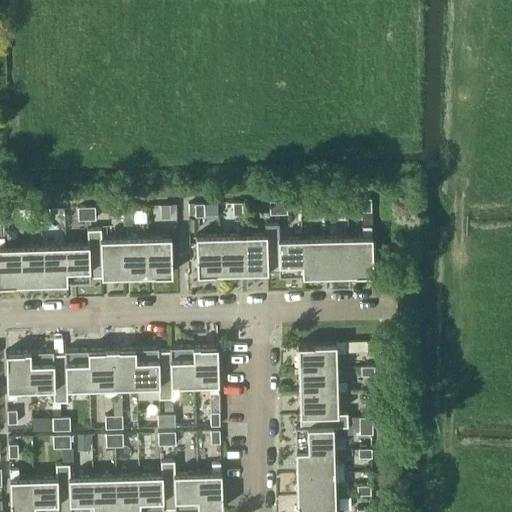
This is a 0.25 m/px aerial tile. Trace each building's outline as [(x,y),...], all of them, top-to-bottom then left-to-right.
[(371,197),(362,197),(362,210),(371,209),(371,197)] [(316,211),(324,211),(324,198),(315,198),(316,211)] [(333,210),(332,198),(324,198),(324,211),(333,210)] [(270,212),(278,212),(278,199),(270,199),(270,212)] [(278,199),(278,212),(287,212),(287,199),(278,199)] [(195,202),(195,214),(204,214),(203,201),(195,202)] [(203,201),(204,214),(217,214),(217,201),(203,201)] [(242,213),(242,201),(233,201),(234,213),(242,213)] [(170,202),(161,203),(161,215),(170,215),(170,202)] [(132,204),(123,204),(123,216),(132,216),(132,204)] [(78,218),(87,217),(87,205),(78,205),(78,218)] [(95,217),(95,205),(87,205),(87,217),(95,217)] [(41,206),(33,207),(33,219),(42,219),(41,206)] [(42,219),(50,218),(50,206),(41,206),(42,219)] [(40,221),(40,234),(54,233),(54,221),(40,221)] [(279,275),(297,274),(296,236),(279,236),(279,221),(272,222),(273,269),(278,269),(279,275)] [(247,270),(273,269),(272,222),(265,222),(265,231),(246,232),(247,270)] [(371,224),(362,225),(362,234),(346,234),(347,273),(373,272),(372,234),(371,234),(371,224)] [(90,275),(96,275),(94,227),(87,227),(88,242),(70,242),(71,281),(90,280),(90,275)] [(96,275),(121,274),(120,236),(101,236),(101,227),(94,227),(96,275)] [(222,271),(247,270),(246,232),(221,233),(222,271)] [(197,272),(222,271),(221,233),(196,234),(197,272)] [(147,273),(172,272),(171,234),(145,235),(147,273)] [(322,273),(347,273),(346,234),(321,235),(322,273)] [(0,282),(21,282),(20,244),(4,244),(4,235),(0,235),(0,282)] [(121,274),(147,273),(145,235),(120,236),(121,274)] [(297,274),(322,273),(321,235),(296,236),(297,274)] [(46,281),(71,281),(70,242),(45,243),(46,281)] [(46,281),(45,243),(20,244),(21,282),(46,281)] [(378,340),(366,340),(366,349),(379,349),(378,340)] [(298,368),(337,367),(336,351),(346,351),(345,342),(336,342),(297,343),(298,368)] [(189,344),(190,383),(209,382),(209,391),(218,391),(218,382),(217,343),(189,344)] [(190,383),(189,344),(169,345),(169,348),(164,349),(165,396),(172,396),(172,383),(190,383)] [(165,396),(164,349),(158,349),(158,345),(138,346),(139,384),(158,384),(158,397),(165,396)] [(139,384),(138,346),(111,347),(112,394),(121,394),(121,385),(139,384)] [(85,386),(84,347),(64,348),(64,352),(59,352),(60,399),(67,399),(67,386),(85,386)] [(112,394),(111,347),(84,347),(85,386),(104,385),(104,394),(112,394)] [(60,399),(59,352),(53,352),(53,348),(33,349),(34,387),(53,387),(53,400),(60,399)] [(34,387),(33,349),(5,350),(6,388),(7,388),(7,397),(16,397),(16,388),(34,387)] [(374,364),(361,365),(362,373),(374,373),(374,364)] [(337,367),(298,368),(299,393),(337,392),(337,389),(346,389),(346,380),(337,380),(337,367)] [(300,420),(348,418),(347,412),(338,412),(337,392),(299,393),(300,420)] [(16,408),(7,408),(8,421),(17,421),(16,408)] [(219,423),(219,410),(210,411),(210,424),(219,423)] [(165,413),(166,425),(174,425),(174,412),(165,413)] [(114,426),(122,426),(121,413),(113,414),(114,426)] [(157,413),(157,425),(166,425),(165,413),(157,413)] [(114,426),(113,414),(105,414),(105,427),(114,426)] [(61,428),(60,415),(60,416),(52,416),(53,428),(61,428)] [(61,428),(70,427),(69,415),(60,415),(61,428)] [(359,423),(372,423),(372,415),(352,415),(352,424),(359,423)] [(295,447),(334,446),(333,426),(348,425),(348,418),(300,420),(300,425),(294,425),(295,447)] [(372,423),(359,423),(360,432),(372,431),(372,423)] [(220,428),(210,429),(211,442),(220,442),(220,428)] [(158,443),(166,443),(166,430),(158,430),(158,443)] [(166,430),(166,443),(175,442),(174,430),(166,430)] [(114,432),(115,445),(123,445),(122,431),(114,432)] [(106,445),(115,445),(114,432),(105,432),(106,445)] [(54,447),(62,447),(61,433),(53,434),(54,447)] [(71,446),(70,433),(61,433),(62,447),(71,446)] [(18,454),(17,442),(9,442),(9,455),(18,454)] [(296,472),(344,471),(343,462),(334,463),(334,446),(295,447),(296,472)] [(371,446),(358,447),(359,455),(372,455),(371,446)] [(169,506),(167,458),(160,459),(161,472),(142,472),(143,510),(163,510),(163,506),(169,506)] [(194,509),(193,471),(174,471),(174,458),(167,458),(169,506),(174,506),(174,510),(194,509)] [(62,462),(63,509),(69,509),(69,511),(88,511),(88,474),(69,474),(69,461),(62,462)] [(193,471),(194,509),(222,508),(221,470),(220,470),(220,461),(211,461),(211,470),(193,471)] [(63,509),(62,462),(55,462),(56,475),(37,475),(37,511),(57,511),(58,509),(63,509)] [(9,476),(10,511),(37,511),(37,475),(18,476),(18,467),(9,467),(10,476),(9,476)] [(344,471),(296,472),(297,497),(335,496),(334,480),(344,480),(344,471)] [(143,510),(142,472),(115,473),(116,511),(143,510)] [(90,511),(116,511),(115,473),(88,474),(88,511),(90,511)] [(370,484),(357,484),(357,492),(370,492),(370,484)] [(297,497),(296,511),(335,511),(335,496),(297,497)]
